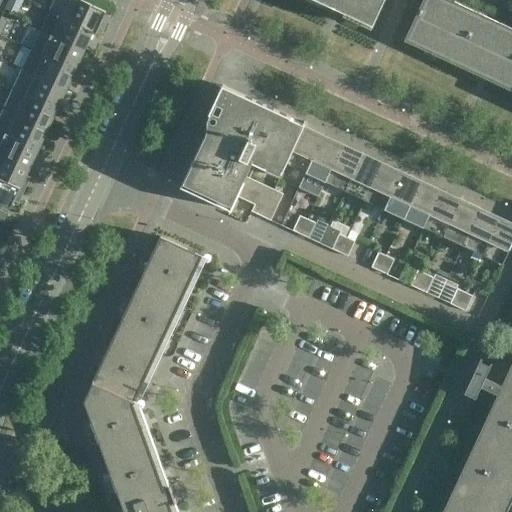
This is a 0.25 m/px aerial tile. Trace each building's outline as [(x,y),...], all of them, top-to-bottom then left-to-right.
[(22,0),(9,0),(5,9),(16,14),(22,0)] [(96,34),(102,21),(106,12),(80,0),(54,0),(49,11),(93,31),(92,32),(96,34)] [(317,0),(373,26),(384,0),(317,0)] [(511,28),(454,2),(455,0),(423,0),(404,41),(511,90),(511,28)] [(83,52),(92,32),(93,31),(49,11),(40,31),(83,52)] [(1,18),(0,19),(0,37),(8,21),(1,18)] [(74,71),(83,52),(40,31),(30,51),(74,71)] [(65,90),(74,71),(30,51),(22,70),(65,90)] [(56,111),(65,90),(22,70),(12,90),(56,111)] [(286,164),(304,127),(305,125),(302,124),(303,124),(291,116),(291,117),(222,85),(209,114),(210,115),(211,114),(214,116),(206,132),(202,130),(198,140),(202,142),(193,160),(190,158),(185,168),(189,170),(181,187),(231,210),(238,197),(255,205),(252,211),(271,221),(276,209),(267,205),(275,190),(249,178),(247,182),(240,179),(248,161),(266,169),(268,164),(282,170),(281,172),(282,173),(286,164)] [(47,130),(56,111),(12,90),(3,110),(47,130)] [(0,132),(37,150),(47,130),(3,110),(0,116),(0,132)] [(305,173),(323,136),(304,127),(286,164),(305,173)] [(0,156),(28,170),(37,150),(0,132),(0,156)] [(325,182),(342,145),(323,136),(305,173),(325,182)] [(345,191),(362,154),(342,145),(325,182),(345,191)] [(364,200),(381,163),(362,154),(345,191),(364,200)] [(0,179),(19,189),(28,170),(0,156),(0,179)] [(384,209),(401,172),(381,163),(364,200),(384,209)] [(404,219),(421,182),(401,172),(384,209),(404,219)] [(0,203),(10,209),(19,189),(0,179),(0,203)] [(423,228),(440,191),(421,182),(404,219),(423,228)] [(284,194),(275,190),(267,205),(276,209),(284,194)] [(443,237),(460,200),(440,191),(423,228),(443,237)] [(462,246),(480,209),(460,200),(443,237),(462,246)] [(482,255),(499,218),(480,209),(462,246),(474,251),(471,258),(479,262),(482,255)] [(301,234),(308,219),(300,215),(293,231),(301,234)] [(511,224),(499,218),(482,255),(503,265),(511,244),(511,224)] [(316,223),(308,219),(301,234),(309,238),(316,223)] [(332,249),(339,233),(340,232),(327,227),(320,243),(332,249)] [(340,253),(347,237),(339,233),(332,249),(340,253)] [(138,267),(145,271),(131,300),(124,297),(116,315),(123,318),(109,349),(102,345),(93,364),(100,367),(84,401),(92,421),(85,424),(92,443),(99,440),(110,471),(103,473),(110,492),(117,490),(124,511),(179,511),(175,502),(176,501),(176,500),(184,496),(180,484),(171,487),(171,485),(170,486),(139,403),(207,258),(160,236),(160,237),(154,252),(147,249),(138,267)] [(355,241),(347,237),(340,253),(348,256),(355,241)] [(364,258),(369,245),(356,241),(351,254),(364,258)] [(379,271),(387,256),(379,252),(371,267),(379,271)] [(395,259),(387,256),(379,271),(387,275),(395,259)] [(419,289),(426,274),(418,270),(411,285),(419,289)] [(434,277),(426,274),(419,289),(426,293),(434,277)] [(458,307),(465,292),(457,288),(450,304),(458,307)] [(473,296),(465,292),(458,307),(466,311),(473,296)] [(465,394),(466,393),(475,397),(474,398),(475,399),(481,387),(497,395),(442,511),(506,511),(511,500),(511,363),(508,371),(492,364),(490,367),(479,362),(464,393),(465,394)]
